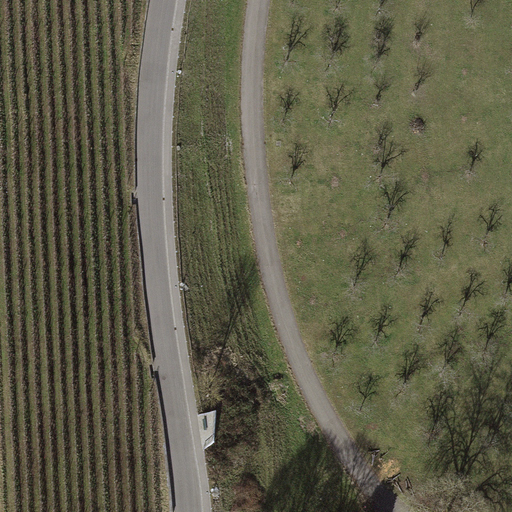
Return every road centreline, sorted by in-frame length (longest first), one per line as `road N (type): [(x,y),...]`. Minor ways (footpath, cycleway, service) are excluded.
road 1 (residential): [(394,511),(348,452),(298,353),(273,272),(254,136),(262,0)]
road 2 (residential): [(164,0),(149,181),(190,511)]
